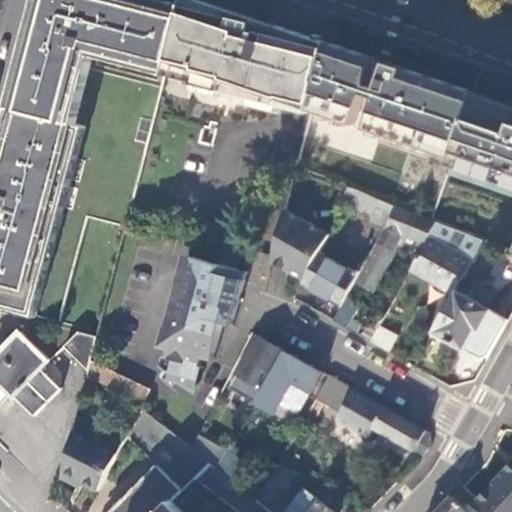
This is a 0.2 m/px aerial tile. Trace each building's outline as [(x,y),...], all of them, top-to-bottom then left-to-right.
[(183,4),(166,0),(35,0),(0,140),(0,290),(6,292),(2,307),(37,316),(86,127),(75,124),(89,69),(93,56),(160,73),(161,68),(167,69),(167,66),(183,4)] [(183,4),(167,66),(196,74),(194,83),(281,104),(294,108),(310,112),(329,41),(307,34),(271,22),(268,32),(254,28),(256,22),(183,4)] [(454,164),(477,91),(329,41),(310,112),(454,164)] [(511,103),(477,91),(454,164),(511,184),(511,233),(507,248),(511,250),(511,103)] [(366,222),(384,230),(398,206),(347,185),(341,202),(370,213),(366,222)] [(428,236),(437,222),(433,220),(398,206),(384,230),(367,261),(355,282),(372,291),(402,234),(425,242),(428,236)] [(330,235),(285,210),(274,256),(273,261),(305,279),(327,239),(330,235)] [(430,237),(412,269),(456,293),(458,289),(486,239),(437,222),(428,236),(430,237)] [(367,261),(327,239),(305,279),(302,284),(341,307),(346,298),(355,282),(367,261)] [(273,261),(274,256),(254,250),(250,264),(270,270),(273,261)] [(164,347),(172,349),(206,357),(214,359),(224,323),(233,325),(242,291),(246,273),(221,266),(187,257),(182,274),(164,347)] [(493,310),(458,289),(456,293),(436,330),(483,361),(496,338),(505,319),(493,310)] [(341,307),(334,320),(357,333),(362,324),(352,319),(360,306),(346,298),(341,307)] [(370,322),(362,335),(372,341),(379,328),(370,322)] [(379,328),(372,341),(390,352),(398,336),(380,326),(379,328)] [(13,401),(18,396),(37,415),(63,388),(43,368),(50,360),(22,333),(0,355),(0,387),(10,398),(13,401)] [(81,334),(67,348),(90,371),(93,360),(98,337),(81,334)] [(232,384),(258,398),(286,350),(259,335),(232,384)] [(206,357),(172,349),(169,359),(176,361),(204,368),(206,357)] [(313,392),(324,371),(286,350),(258,398),(257,401),(277,412),(295,382),(313,392)] [(172,376),(176,361),(169,359),(166,358),(163,369),(172,376)] [(106,366),(93,360),(90,371),(89,375),(145,401),(152,389),(106,366)] [(206,368),(204,368),(176,361),(172,376),(182,384),(193,393),(202,382),(206,368)] [(330,404),(343,382),(330,375),(318,397),(330,404)] [(355,389),(343,382),(330,404),(341,411),(342,411),(355,389)] [(0,408),(10,398),(0,387),(0,408)] [(430,431),(355,389),(342,411),(341,411),(338,418),(369,436),(374,427),(424,454),(431,447),(430,431)] [(126,497),(144,511),(161,511),(172,502),(212,461),(195,447),(142,406),(127,436),(156,465),(126,497)] [(118,453),(75,431),(64,473),(99,490),(118,453)] [(229,450),(201,434),(195,447),(212,461),(219,466),(229,450)] [(219,466),(230,475),(243,457),(229,450),(219,466)] [(291,469),(281,462),(260,499),(276,511),(335,511),(305,487),(292,503),(286,497),(289,493),(290,494),(306,473),(291,469)] [(491,511),(511,511),(511,462),(478,500),(491,511)] [(491,511),(478,500),(463,485),(436,511),(491,511)] [(144,511),(126,497),(111,511),(144,511)] [(182,511),(172,502),(161,511),(182,511)]
